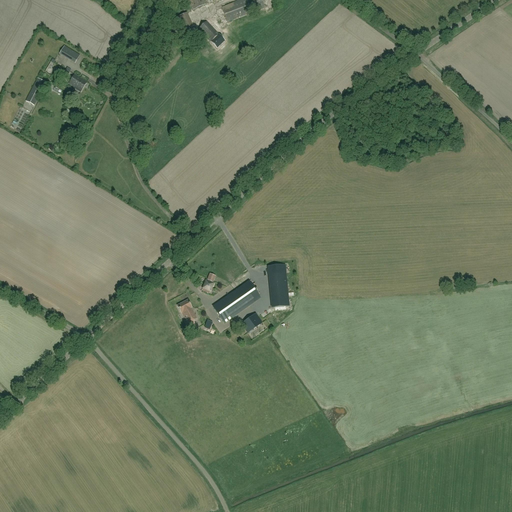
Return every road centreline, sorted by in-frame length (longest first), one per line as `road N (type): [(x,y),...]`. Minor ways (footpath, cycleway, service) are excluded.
road 1 (tertiary): [(191,241),(324,121),(415,53)]
road 2 (unclassified): [(227,511),(215,483),(87,336)]
road 3 (unclassified): [(191,241),(142,184),(114,102),(94,83)]
road 4 (tertiary): [(87,336),(191,241)]
road 5 (unclassified): [(415,53),(511,141)]
